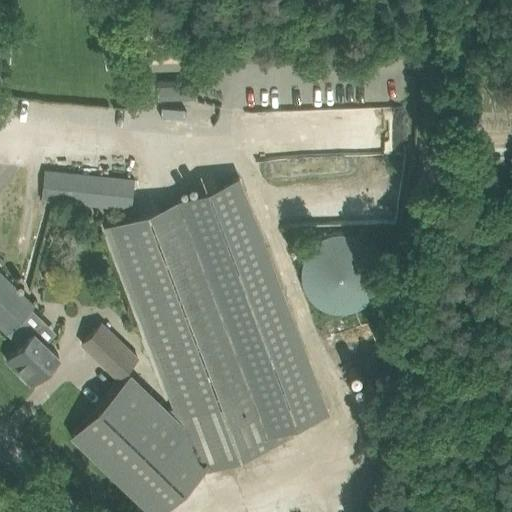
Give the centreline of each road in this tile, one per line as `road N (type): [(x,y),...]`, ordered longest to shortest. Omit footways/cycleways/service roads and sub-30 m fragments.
road 1 (track): [(360,511),(427,141)]
road 2 (track): [(427,141),(428,0)]
